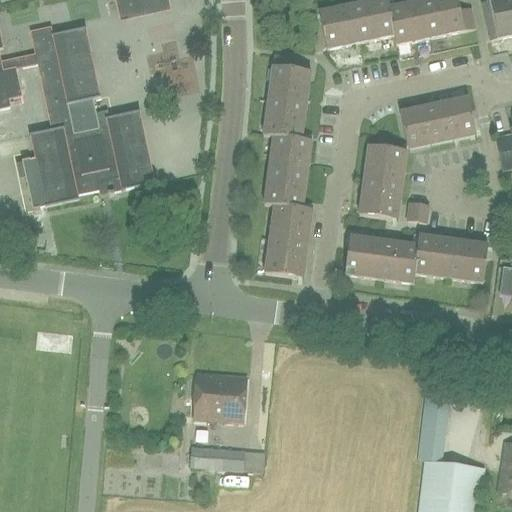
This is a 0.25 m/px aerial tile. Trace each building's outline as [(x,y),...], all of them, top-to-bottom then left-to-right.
[(185,9),(185,0),(176,0),(177,9),(185,9)] [(201,8),(201,0),(192,0),(193,9),(201,8)] [(475,31),(470,10),(459,13),(456,0),(390,15),(388,5),(319,20),(326,53),(393,38),(395,49),(475,31)] [(511,3),(483,10),(490,42),(511,37),(511,3)] [(42,29),(43,37),(63,36),(62,28),(42,29)] [(0,145),(26,151),(19,189),(67,199),(77,154),(89,147),(94,156),(154,123),(141,99),(134,104),(123,84),(130,80),(117,57),(53,87),(0,74),(0,145)] [(296,211),(305,143),(296,142),(305,74),(294,72),(296,61),(273,58),(262,138),(273,140),(263,208),(273,209),(264,277),(297,281),(306,213),(296,211)] [(399,115),(406,148),(473,133),(467,101),(399,115)] [(185,132),(177,130),(174,141),(182,143),(185,132)] [(391,222),(401,153),(368,149),(358,218),(391,222)] [(425,226),(428,208),(409,206),(406,224),(425,226)] [(482,287),(487,253),(488,245),(417,236),(416,245),(350,236),(349,245),(344,277),(412,287),(413,277),(482,287)] [(221,397),(222,379),(196,376),(193,422),(215,423),(215,410),(218,410),(219,397),(221,397)] [(451,382),(428,378),(418,462),(441,465),(451,382)] [(215,410),(215,423),(243,426),(246,380),(222,379),(221,397),(219,397),(218,410),(215,410)] [(511,495),(511,446),(505,445),(498,494),(511,495)] [(372,471),(373,448),(302,448),(302,470),(372,471)] [(210,471),(211,451),(191,450),(189,469),(210,471)] [(243,454),(211,451),(210,471),(242,474),(243,454)] [(478,511),(484,471),(424,464),(418,511),(478,511)]
